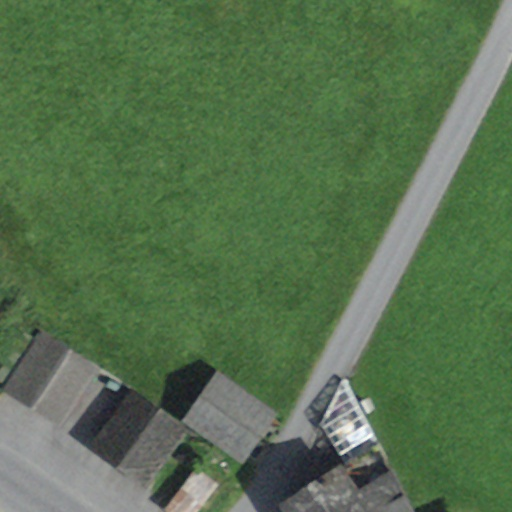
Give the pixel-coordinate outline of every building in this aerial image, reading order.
[(29,330),(0,374),(0,383),(9,389),(42,339),(29,330)] [(9,389),(59,422),(92,371),(42,339),(9,389)] [(190,421),(231,450),(260,409),(219,380),(190,421)] [(347,466),(288,504),(292,511),(408,511),(345,380),(323,423),(347,466)] [(132,398),(96,446),(145,482),(181,434),(132,398)] [(166,511),(167,511),(196,511),(217,486),(196,471),(166,511)]
